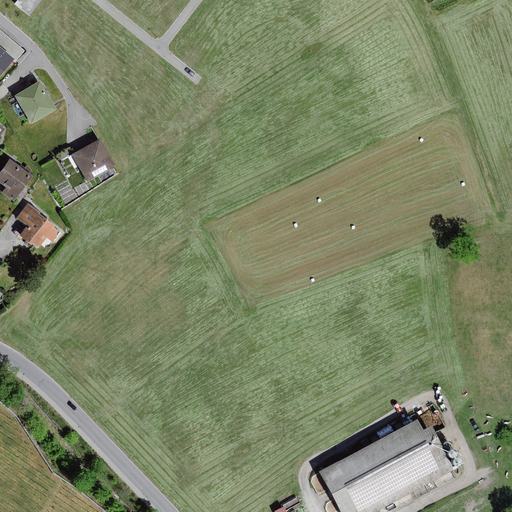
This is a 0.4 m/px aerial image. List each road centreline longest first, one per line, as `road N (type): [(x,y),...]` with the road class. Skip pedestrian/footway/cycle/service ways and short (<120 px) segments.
road 1 (tertiary): [(168,511),(48,387),(0,351)]
road 2 (residential): [(97,0),(195,78)]
